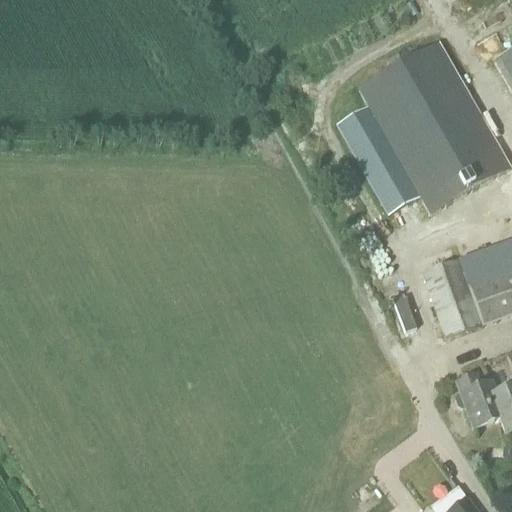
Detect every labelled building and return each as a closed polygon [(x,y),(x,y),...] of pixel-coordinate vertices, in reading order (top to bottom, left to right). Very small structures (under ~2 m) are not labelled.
[(509,172),(438,48),(358,94),(368,112),(419,202),(429,219),(509,172)] [(511,54),(494,65),(511,96),(511,54)] [(419,202),(368,112),(335,130),(387,221),(419,202)] [(352,180),(359,176),(348,157),(341,162),(352,180)] [(344,226),(357,248),(376,238),(364,215),(344,226)] [(471,243),(493,240),(489,215),(467,217),(471,243)] [(511,248),(442,274),(465,339),(511,321),(511,248)] [(475,430),(494,423),(485,396),(495,393),(493,386),(482,390),(478,380),(460,386),(463,395),(459,396),(457,400),(460,408),(464,410),(467,408),(475,430)] [(485,396),(494,423),(500,421),(505,438),(511,435),(511,393),(497,398),(495,393),(485,396)]
